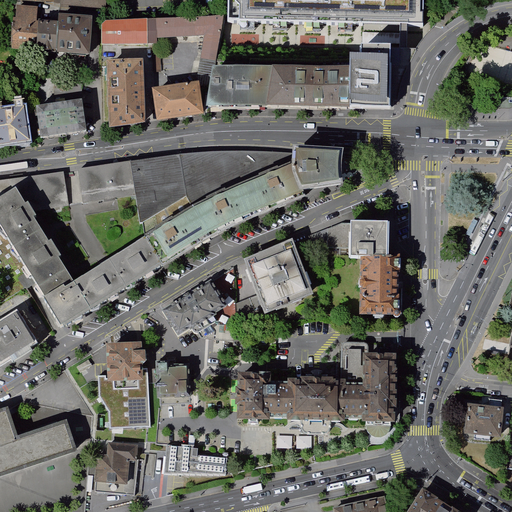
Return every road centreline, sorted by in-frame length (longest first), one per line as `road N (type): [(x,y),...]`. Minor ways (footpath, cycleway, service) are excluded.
road 1 (residential): [(423,136),(393,180),(235,251),(0,394)]
road 2 (primary): [(423,136),(198,134),(0,164)]
road 3 (tertiary): [(446,340),(430,320),(423,136)]
road 4 (tertiary): [(253,497),(432,457)]
road 5 (tertiary): [(423,136),(424,95),(439,58),(475,25),(511,13)]
road 6 (secondary): [(511,213),(446,340)]
